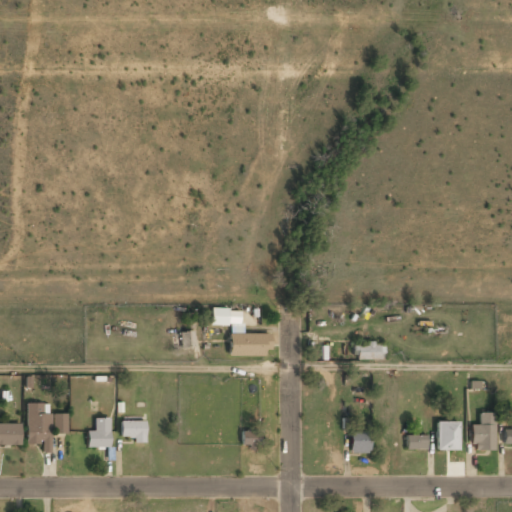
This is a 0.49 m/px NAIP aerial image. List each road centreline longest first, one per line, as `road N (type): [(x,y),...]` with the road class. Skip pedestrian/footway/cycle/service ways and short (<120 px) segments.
road 1 (residential): [(511,488),(0,488)]
road 2 (residential): [(290,511),(290,348)]
